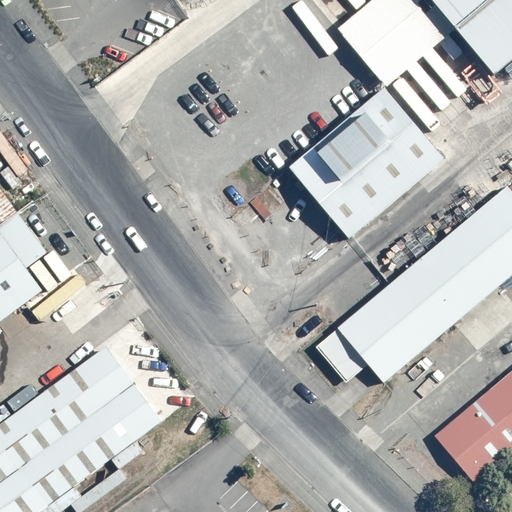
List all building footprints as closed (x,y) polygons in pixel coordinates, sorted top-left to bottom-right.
[(511,0),(422,0),(485,72),(511,48),(511,0)] [(429,152),(371,85),(277,166),(335,233),(429,152)] [(511,200),(493,178),(323,323),(371,379),(511,257),(511,200)] [(0,207),(0,307),(29,286),(10,262),(30,247),(0,207)] [(0,409),(0,511),(19,511),(146,418),(89,343),(0,409)] [(511,350),(423,427),(462,473),(511,430),(511,350)]
